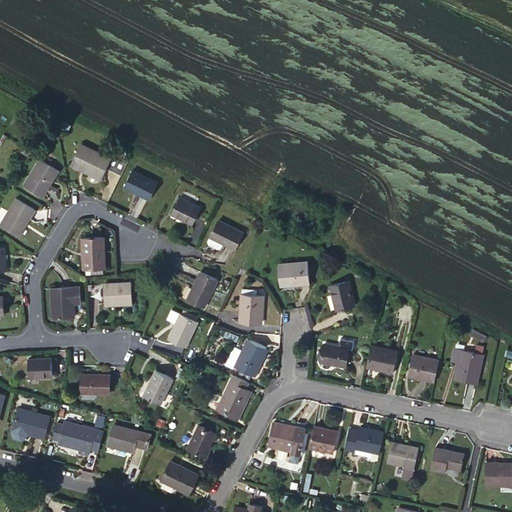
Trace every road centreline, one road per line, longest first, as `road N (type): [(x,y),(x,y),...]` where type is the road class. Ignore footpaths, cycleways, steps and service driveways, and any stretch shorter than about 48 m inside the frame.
road 1 (residential): [(35,341),(33,277),(73,211),(89,208),(118,221),(135,243)]
road 2 (residential): [(289,387),(497,429)]
road 3 (residential): [(209,511),(268,396),(289,387)]
road 4 (residential): [(0,464),(135,511)]
